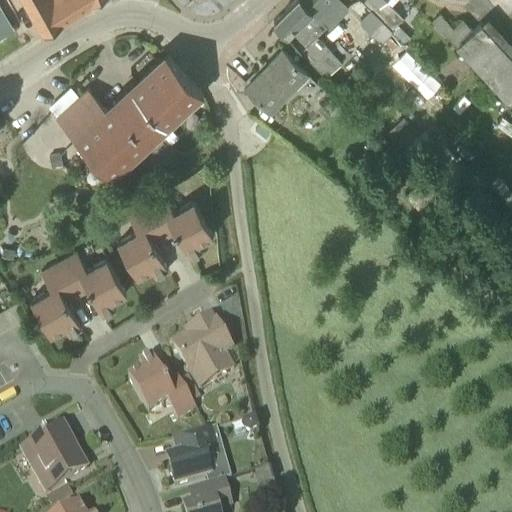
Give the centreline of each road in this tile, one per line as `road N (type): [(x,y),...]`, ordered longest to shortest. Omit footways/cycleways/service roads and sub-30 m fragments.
road 1 (unclassified): [(301,511),(276,434),(223,104),(205,38)]
road 2 (residential): [(222,281),(79,358),(76,385)]
road 3 (tertiary): [(0,81),(88,24),(132,12)]
road 4 (residential): [(76,385),(96,401),(124,449),(150,511)]
